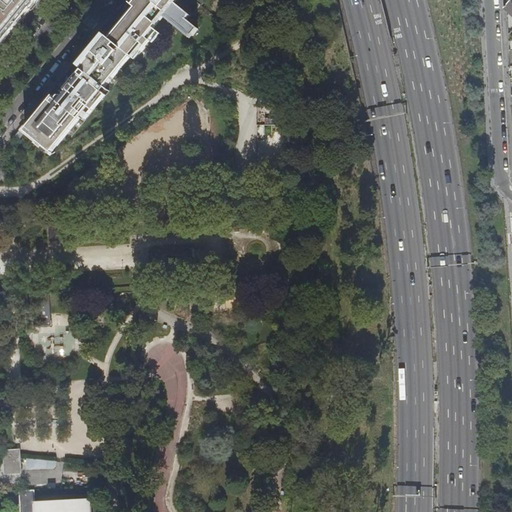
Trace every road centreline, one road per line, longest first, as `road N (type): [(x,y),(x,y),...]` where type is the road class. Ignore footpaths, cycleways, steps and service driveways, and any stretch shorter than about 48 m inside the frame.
road 1 (trunk): [(351,0),(369,58),(407,277),(415,511)]
road 2 (trunk): [(456,511),(440,163),(401,0)]
road 3 (tertiary): [(489,0),(502,183),(511,194)]
road 4 (residential): [(0,124),(102,0)]
